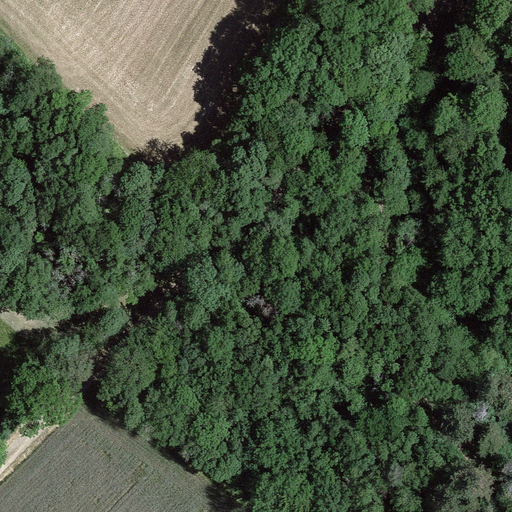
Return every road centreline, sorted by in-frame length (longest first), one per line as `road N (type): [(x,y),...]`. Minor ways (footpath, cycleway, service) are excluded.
road 1 (track): [(467,0),(356,97),(0,475)]
road 2 (track): [(356,97),(404,379),(479,461),(502,511)]
